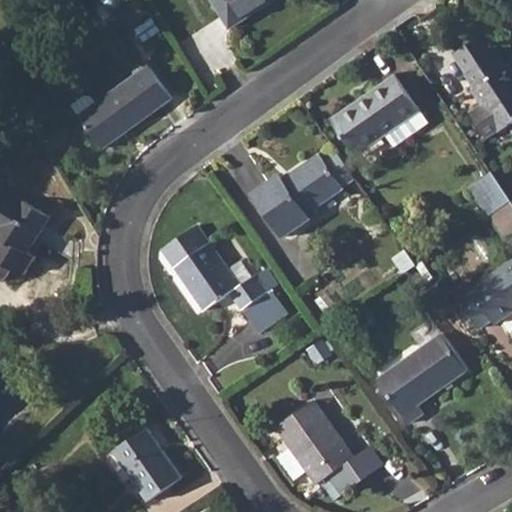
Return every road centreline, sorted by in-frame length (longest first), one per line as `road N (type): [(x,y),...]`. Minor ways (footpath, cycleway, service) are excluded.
road 1 (residential): [(395,0),(169,161),(128,230),(131,313),(267,511)]
road 2 (unknown): [(299,300),(239,207),(209,133)]
